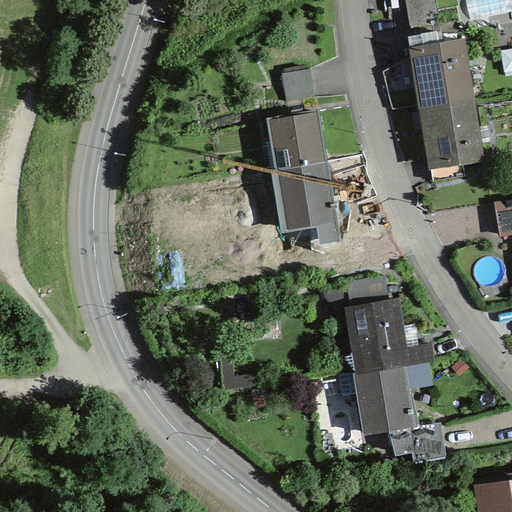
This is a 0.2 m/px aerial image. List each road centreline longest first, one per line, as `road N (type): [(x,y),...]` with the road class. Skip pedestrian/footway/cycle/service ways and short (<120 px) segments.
road 1 (tertiary): [(282,511),(137,376),(101,281),(96,173),(147,0)]
road 2 (residential): [(351,0),(398,187),(450,289),(511,369)]
road 3 (track): [(137,376),(0,380)]
